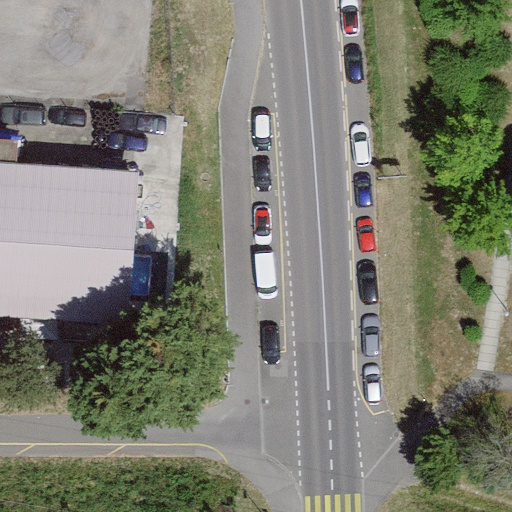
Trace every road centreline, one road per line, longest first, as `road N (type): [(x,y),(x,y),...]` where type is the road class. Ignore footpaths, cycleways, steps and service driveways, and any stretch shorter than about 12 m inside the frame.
road 1 (tertiary): [(301,0),(330,427)]
road 2 (residential): [(330,427),(0,431)]
road 3 (track): [(508,511),(390,472),(331,465)]
